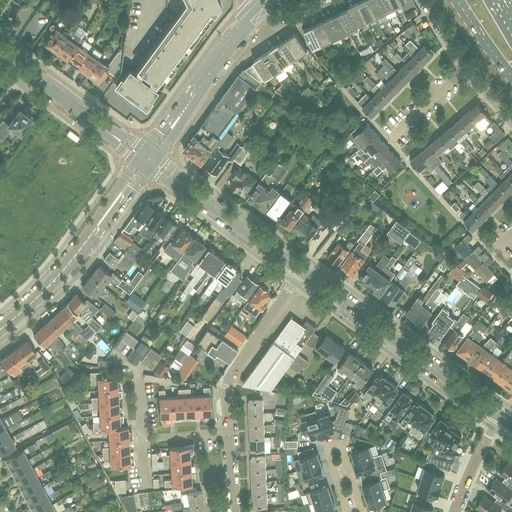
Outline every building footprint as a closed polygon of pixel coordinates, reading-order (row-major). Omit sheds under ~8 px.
[(144,14),(147,0),(132,0),(130,10),(144,14)] [(190,0),(191,1),(140,71),(154,81),(160,86),(166,79),(166,78),(164,76),(167,72),(169,74),(170,73),(168,71),(171,66),(173,68),(174,68),(183,55),(184,54),(181,52),(185,48),(187,50),(188,49),(185,47),(189,42),(191,44),(192,44),(201,31),(202,30),(199,28),(203,24),(205,25),(206,25),(203,23),(207,18),(209,20),(209,19),(221,4),(218,0),(190,0)] [(361,0),(357,2),(366,21),(375,17),(367,0),(361,0)] [(367,0),(375,17),(384,12),(378,0),(367,0)] [(378,0),(384,12),(393,8),(389,0),(378,0)] [(349,8),(357,25),(366,21),(357,2),(348,6),(349,8)] [(349,31),(358,27),(357,25),(349,8),(340,12),(349,31)] [(331,17),(340,36),(349,31),(340,12),(331,17)] [(322,21),(331,40),(340,36),(331,17),(322,21)] [(331,40),(322,21),(313,25),(322,44),(331,40)] [(79,26),(76,23),(66,38),(56,51),(66,59),(76,45),(81,38),(74,33),(79,26)] [(304,30),(313,48),(322,44),(313,25),(304,30)] [(418,32),(414,25),(405,30),(408,37),(418,32)] [(44,43),(56,51),(66,38),(60,34),(61,32),(53,26),(50,26),(50,30),(51,31),(47,36),(49,37),(44,43)] [(287,38),(298,55),(307,50),(295,33),(287,38)] [(66,59),(76,66),(86,53),(86,52),(81,49),(82,47),(80,45),(84,40),(81,38),(76,45),(66,59)] [(278,44),(290,61),(298,55),(287,38),(278,44)] [(411,49),(424,62),(433,53),(424,44),(420,49),(410,40),(405,44),(411,49)] [(285,71),(282,66),(290,61),(278,44),(270,50),(284,71),(285,71)] [(411,49),(405,44),(402,47),(408,53),(411,49)] [(95,48),(91,45),(86,52),(86,53),(76,66),(87,74),(97,61),(91,56),(92,54),(91,53),(95,48)] [(411,49),(408,53),(402,58),(407,62),(407,63),(415,72),(424,62),(411,49)] [(284,71),(270,50),(262,55),(273,72),(276,77),(284,71)] [(97,61),(87,74),(98,82),(102,77),(104,77),(108,72),(116,78),(121,72),(123,52),(117,52),(108,65),(104,63),(103,65),(97,61)] [(399,62),(402,58),(397,53),(393,56),(399,62)] [(273,72),(262,55),(253,61),(254,62),(245,69),(260,81),(264,78),(273,72)] [(385,76),(389,80),(398,89),(407,80),(398,71),(385,59),(382,63),(385,65),(384,66),(390,71),(385,76)] [(415,72),(407,63),(398,71),(407,80),(415,72)] [(137,101),(145,107),(158,89),(152,85),(135,72),(129,68),(116,86),(124,91),(124,92),(126,89),(139,98),(137,101)] [(245,69),(243,68),(183,150),(201,163),(202,161),(204,163),(216,146),(215,146),(220,139),(225,132),(256,91),(258,88),(261,84),(262,82),(260,81),(245,69)] [(385,76),(379,71),(375,75),(381,80),(385,77),(385,76)] [(330,76),(326,80),(331,86),(335,82),(330,76)] [(372,98),(380,107),(389,98),(380,89),(370,80),(367,83),(372,88),(371,90),(376,94),(372,98)] [(389,80),(389,81),(380,89),(389,98),(398,89),(389,80)] [(261,84),(258,88),(256,91),(269,101),(274,93),(261,84)] [(353,97),(357,94),(352,88),(348,91),(353,97)] [(363,107),(372,116),(380,107),(372,98),(366,93),(358,102),(363,107)] [(491,120),(485,114),(486,113),(478,104),(468,112),(482,128),(491,120)] [(315,120),(321,114),(313,107),(307,113),(315,120)] [(25,129),(32,119),(31,119),(32,117),(26,113),(25,115),(19,110),(9,125),(2,120),(0,123),(0,137),(2,139),(11,128),(21,135),(23,132),(24,133),(26,130),(25,129)] [(37,120),(42,125),(51,116),(46,111),(37,120)] [(482,128),(468,112),(458,120),(470,133),(476,140),(479,137),(475,133),(481,127),(481,128),(482,128)] [(449,128),(470,153),(474,150),(464,138),(469,133),(470,133),(458,120),(449,128)] [(505,135),(504,133),(499,128),(494,122),(490,125),(495,132),(490,137),(495,144),(505,135)] [(356,145),(359,149),(376,134),(367,125),(358,133),(358,132),(356,134),(353,130),(347,136),(350,139),(353,137),(358,143),(356,145)] [(439,136),(461,162),(465,159),(454,146),(460,141),(470,153),(449,128),(439,136)] [(7,251),(0,261),(0,267),(21,282),(30,268),(27,266),(31,261),(35,265),(50,244),(47,242),(51,237),(55,241),(75,213),(71,210),(74,205),(77,207),(105,169),(80,151),(76,156),(67,150),(70,147),(49,132),(47,134),(41,130),(27,149),(41,159),(43,156),(68,174),(10,254),(7,251)] [(223,151),(233,137),(225,132),(220,139),(215,146),(216,146),(204,163),(206,164),(205,165),(216,174),(230,156),(223,151)] [(356,152),(365,161),(384,144),(376,134),(359,149),(356,152)] [(461,162),(439,136),(430,144),(438,154),(442,158),(447,164),(450,161),(445,155),(446,155),(443,151),(447,148),(446,147),(447,146),(461,162)] [(511,153),(511,142),(508,138),(498,147),(508,157),(511,153)] [(494,143),(491,140),(485,145),(488,149),(494,143)] [(373,171),(393,153),(384,144),(365,161),(363,163),(365,165),(366,165),(368,165),(373,160),(374,161),(376,159),(380,164),(373,170),(373,171)] [(428,162),(434,169),(437,173),(441,169),(436,163),(442,158),(438,154),(430,144),(420,153),(428,162)] [(243,148),(235,160),(241,164),(250,153),(243,148)] [(345,156),(337,149),(330,157),(338,163),(345,156)] [(498,166),(511,179),(511,161),(501,151),(498,154),(509,166),(504,171),(498,166)] [(307,152),(300,155),(304,162),(310,159),(307,152)] [(393,153),(373,171),(377,175),(388,166),(392,171),(401,163),(393,153)] [(420,153),(410,161),(422,175),(427,170),(430,173),(434,169),(428,162),(420,153)] [(253,200),(257,203),(268,188),(281,170),(283,167),(279,164),(270,176),(266,173),(259,182),(248,197),(250,198),(250,199),(252,201),(253,200)] [(511,189),(511,179),(498,166),(495,169),(500,175),(499,176),(504,180),(500,184),(499,184),(508,193),(511,189)] [(366,179),(372,175),(366,168),(361,173),(366,179)] [(235,189),(237,188),(244,194),(255,179),(240,169),(239,171),(237,171),(236,173),(236,175),(234,177),(236,178),(231,185),(233,186),(233,187),(235,189)] [(265,209),(276,194),(279,189),(275,186),(285,172),(281,170),(268,188),(257,203),(259,205),(259,206),(262,208),(263,208),(265,209)] [(499,184),(500,184),(490,175),(486,178),(491,184),(490,185),(495,189),(491,193),(490,194),(499,202),(508,193),(499,184)] [(431,176),(427,180),(432,186),(436,182),(431,176)] [(491,193),(485,188),(478,181),(473,186),(486,198),(482,202),(472,193),(491,211),(499,202),(490,194),(491,193)] [(294,187),(289,183),(288,182),(285,186),(291,191),(294,187)] [(376,191),(369,197),(373,202),(380,195),(376,191)] [(425,203),(411,191),(404,198),(418,211),(425,203)] [(291,199),(281,192),(267,211),(277,218),(291,199)] [(469,207),(482,220),(491,211),(472,193),(468,196),(474,202),(469,207)] [(298,207),(297,207),(293,204),(281,221),(290,227),(299,214),(300,215),(313,198),(307,194),(298,207)] [(144,201),(123,229),(129,233),(134,226),(138,229),(153,208),(144,201)] [(451,206),(456,212),(460,208),(455,203),(451,206)] [(464,221),(473,230),(482,220),(469,207),(468,207),(464,211),(469,216),(464,221)] [(149,239),(155,230),(165,216),(156,210),(139,232),(144,235),(149,239)] [(335,230),(336,230),(345,222),(350,218),(346,213),(330,225),(335,230)] [(304,215),(301,218),(293,229),(299,233),(299,234),(308,240),(321,221),(313,215),(310,220),(304,215)] [(167,218),(148,243),(153,246),(161,235),(167,239),(177,225),(167,218)] [(345,222),(336,230),(340,235),(354,224),(350,218),(345,222)] [(410,231),(398,222),(396,221),(388,233),(401,243),(410,231)] [(172,247),(180,253),(192,236),(191,235),(191,234),(188,232),(187,232),(182,228),(171,242),(170,241),(164,249),(168,252),(172,247)] [(122,231),(117,237),(129,246),(133,240),(122,231)] [(421,240),(410,233),(404,240),(415,248),(421,240)] [(472,238),(468,234),(466,237),(465,236),(462,238),(463,239),(455,247),(465,258),(472,251),(466,244),(472,238)] [(191,263),(193,260),(204,245),(199,242),(199,240),(196,238),(195,238),(193,237),(181,254),(186,258),(185,260),(189,263),(184,270),(188,272),(193,265),(191,263)] [(353,245),(353,244),(349,241),(345,247),(339,243),(329,256),(339,264),(353,245)] [(363,245),(359,241),(341,266),(353,274),(365,257),(367,254),(360,249),(363,245)] [(366,244),(363,249),(371,255),(374,249),(366,244)] [(479,246),(472,251),(465,258),(476,269),(489,257),(485,252),(481,256),(480,254),(478,257),(476,255),(482,250),(479,246)] [(129,258),(134,262),(139,255),(128,247),(126,250),(123,254),(124,255),(129,258)] [(186,295),(192,287),(216,254),(208,248),(189,273),(193,276),(188,284),(182,292),(186,295)] [(113,266),(118,259),(109,252),(104,259),(113,266)] [(216,254),(192,287),(196,290),(210,271),(214,274),(224,260),(216,254)] [(118,263),(123,267),(129,258),(124,255),(118,263)] [(384,255),(375,267),(370,264),(359,279),(360,280),(360,282),(364,284),(365,283),(370,286),(389,260),(390,259),(384,255)] [(395,277),(397,278),(383,296),(385,298),(384,301),(383,304),(386,306),(389,306),(391,302),(394,304),(411,280),(405,276),(410,269),(408,268),(416,258),(411,255),(395,277)] [(489,257),(476,269),(486,281),(487,279),(491,283),(492,283),(496,279),(496,277),(493,274),(494,274),(487,266),(493,261),(489,257)] [(129,258),(123,267),(128,270),(134,262),(129,258)] [(453,265),(445,259),(441,264),(449,270),(453,265)] [(380,294),(391,279),(394,274),(388,269),(393,263),(389,260),(370,286),(374,290),(374,292),(377,294),(379,293),(380,294)] [(204,291),(208,295),(215,286),(214,284),(217,280),(219,281),(219,280),(225,284),(236,268),(235,268),(235,266),(233,264),(231,265),(226,261),(215,277),(215,276),(204,291)] [(118,284),(121,279),(112,272),(110,275),(99,265),(91,276),(102,285),(106,281),(108,283),(112,279),(118,284)] [(236,268),(225,284),(215,297),(222,302),(241,277),(239,275),(241,272),(236,268)] [(456,278),(459,280),(464,275),(466,272),(462,269),(456,278)] [(134,279),(129,285),(128,284),(122,279),(117,285),(125,291),(125,292),(129,295),(143,275),(138,272),(138,271),(133,278),(134,279)] [(459,280),(456,285),(474,298),(481,288),(468,278),(464,275),(459,280)] [(91,276),(82,286),(96,298),(101,292),(99,290),(102,285),(91,276)] [(238,298),(239,297),(244,301),(247,297),(248,297),(257,284),(256,283),(255,280),(253,279),(251,280),(246,277),(233,295),(238,298)] [(406,313),(414,319),(433,294),(437,288),(440,284),(436,281),(423,299),(419,296),(406,313)] [(263,302),(270,293),(264,289),(264,287),(261,286),(259,286),(258,285),(243,307),(255,316),(264,303),(263,302)] [(483,286),(476,295),(487,303),(493,293),(483,286)] [(437,288),(433,294),(414,319),(416,321),(415,323),(420,327),(422,324),(422,325),(438,303),(433,300),(440,291),(437,288)] [(67,303),(85,321),(96,333),(102,326),(91,316),(95,312),(76,293),(76,294),(74,294),(71,297),(72,298),(67,303)] [(496,294),(491,302),(495,305),(500,297),(496,294)] [(142,305),(129,296),(125,303),(138,312),(142,305)] [(100,309),(111,318),(115,312),(104,303),(100,309)] [(511,315),(511,305),(508,303),(503,309),(511,315)] [(83,329),(73,319),(77,316),(67,304),(66,304),(65,304),(61,307),(62,308),(59,311),(79,333),(83,329)] [(440,338),(454,318),(448,314),(450,311),(443,306),(433,320),(435,321),(429,330),(434,333),(434,336),(436,337),(439,337),(440,338)] [(79,333),(59,311),(56,314),(55,313),(51,317),(52,318),(51,318),(62,330),(66,326),(73,335),(75,337),(79,333)] [(452,327),(454,329),(445,341),(449,344),(449,346),(452,348),(453,347),(455,348),(464,335),(459,331),(469,317),(463,312),(452,327)] [(291,317),(243,383),(272,388),(316,328),(307,321),(303,326),(293,318),(291,317)] [(41,327),(62,350),(66,347),(56,336),(60,331),(49,320),(48,321),(48,320),(43,323),(44,324),(41,327)] [(458,350),(467,357),(478,343),(477,342),(482,335),(477,331),(483,323),(478,320),(472,328),(473,329),(458,350)] [(210,324),(207,329),(216,336),(219,330),(210,324)] [(62,350),(41,327),(38,330),(37,329),(33,333),(34,334),(33,334),(44,346),(48,343),(57,353),(55,354),(66,366),(72,361),(62,350)] [(224,335),(231,339),(236,333),(229,328),(224,335)] [(207,329),(199,340),(197,344),(214,356),(216,353),(229,362),(237,350),(216,336),(207,329)] [(323,352),(332,360),(335,362),(345,348),(327,334),(322,341),(318,338),(312,347),(322,354),(323,352)] [(482,346),(478,343),(467,357),(468,360),(470,362),(472,361),(476,364),(494,340),(491,338),(482,346)] [(18,347),(27,359),(36,352),(29,343),(30,343),(27,340),(18,347)] [(140,340),(127,359),(136,365),(149,346),(140,340)] [(481,370),(485,373),(497,357),(492,354),(498,343),(494,340),(476,364),(480,367),(481,370)] [(90,346),(85,356),(90,359),(96,350),(90,346)] [(27,359),(18,347),(12,351),(12,350),(9,353),(21,369),(25,367),(22,362),(27,359)] [(150,348),(141,361),(152,369),(162,356),(150,348)] [(502,360),(497,357),(485,373),(489,376),(492,375),(496,378),(511,356),(511,349),(505,358),(504,357),(502,360)] [(338,368),(349,376),(351,374),(361,361),(350,352),(338,368)] [(21,369),(9,353),(0,360),(1,360),(0,360),(2,363),(3,363),(9,372),(10,371),(13,376),(21,369)] [(293,377),(297,372),(299,372),(308,361),(298,353),(285,371),(293,377)] [(511,356),(496,378),(500,381),(500,384),(502,385),(505,385),(506,385),(511,377),(511,367),(511,368),(511,367),(511,356)] [(40,375),(50,367),(43,357),(37,362),(41,367),(37,370),(40,375)] [(111,361),(104,360),(99,360),(98,367),(110,369),(111,361)] [(170,368),(161,361),(154,370),(163,377),(170,368)] [(361,361),(351,374),(349,376),(356,381),(353,385),(357,389),(361,385),(373,369),(361,361)] [(65,372),(60,377),(65,383),(71,378),(65,372)] [(103,377),(103,372),(90,373),(90,384),(98,384),(99,397),(91,397),(92,403),(119,402),(118,395),(120,395),(121,393),(122,393),(121,385),(120,384),(118,384),(117,376),(103,377)] [(328,372),(315,390),(321,394),(334,376),(328,372)] [(178,385),(179,379),(144,374),(144,378),(145,380),(178,385)] [(32,375),(28,378),(32,383),(36,380),(32,375)] [(372,392),(378,396),(389,381),(382,376),(379,379),(377,378),(363,396),(367,399),(372,392)] [(389,381),(378,396),(377,398),(382,402),(378,407),(383,411),(396,392),(394,390),(397,387),(389,381)] [(211,415),(209,387),(203,388),(203,395),(190,396),(190,388),(184,389),(186,416),(193,416),(193,418),(194,419),(203,419),(203,418),(204,417),(204,415),(211,415)] [(169,421),(177,420),(179,419),(178,417),(186,416),(184,389),(178,389),(178,397),(165,398),(165,390),(158,390),(160,418),(168,417),(168,419),(169,420),(169,421)] [(345,398),(350,402),(351,403),(359,394),(353,389),(345,398)] [(409,400),(411,397),(403,391),(397,399),(387,413),(392,418),(389,423),(388,423),(394,427),(399,420),(398,419),(407,407),(411,401),(409,400)] [(250,413),(263,413),(263,401),(249,401),(250,413)] [(409,420),(414,424),(415,423),(426,408),(417,401),(400,423),(405,426),(409,420)] [(119,402),(92,403),(92,410),(99,409),(100,422),(93,423),(93,428),(120,426),(120,420),(122,420),(123,419),(123,410),(122,410),(121,409),(119,409),(119,402)] [(344,423),(349,409),(334,404),(333,409),(338,411),(335,420),(344,423)] [(426,408),(415,423),(421,427),(416,434),(420,437),(436,415),(426,408)] [(328,411),(317,415),(324,435),(334,431),(328,411)] [(250,425),(264,425),(263,413),(250,413),(250,425)] [(313,438),(324,435),(317,415),(317,417),(308,421),(307,419),(301,421),(304,429),(309,428),(313,438)] [(432,444),(436,447),(450,428),(447,425),(448,424),(441,419),(431,434),(437,438),(432,444)] [(353,424),(346,422),(343,431),(350,433),(353,424)] [(362,436),(368,439),(371,434),(377,426),(371,422),(365,431),(362,436)] [(264,437),(264,425),(250,425),(250,437),(264,437)] [(120,426),(93,428),(93,429),(101,429),(101,435),(108,434),(109,447),(102,447),(102,454),(130,451),(129,445),(131,445),(132,443),(133,443),(132,435),(131,434),(128,434),(128,426),(120,427),(120,426)] [(358,427),(354,432),(359,436),(363,430),(358,427)] [(6,428),(0,431),(0,442),(10,437),(6,428)] [(436,447),(431,457),(443,460),(446,453),(440,450),(445,444),(452,449),(462,436),(450,428),(436,447)] [(389,436),(383,444),(383,445),(393,449),(396,444),(393,442),(395,440),(389,436)] [(0,454),(15,447),(10,437),(0,442),(0,454)] [(250,437),(251,450),(265,449),(264,437),(250,437)] [(34,443),(26,447),(28,451),(36,447),(34,443)] [(170,448),(170,454),(162,455),(162,461),(190,459),(190,452),(192,452),(193,451),(193,445),(184,445),(184,447),(170,448)] [(352,452),(355,462),(375,456),(372,456),(369,446),(352,452)] [(24,453),(28,451),(26,447),(4,459),(9,468),(27,458),(24,453)] [(306,450),(298,452),(300,458),(308,456),(306,450)] [(130,459),(130,457),(130,451),(102,454),(102,460),(110,459),(110,466),(125,465),(125,467),(134,466),(134,460),(133,460),(132,459),(130,459)] [(297,471),(321,463),(317,453),(308,456),(300,458),(293,460),(297,471)] [(276,468),(282,468),(281,459),(281,460),(281,454),(272,454),(272,460),(276,460),(276,468)] [(375,456),(355,462),(359,473),(378,467),(375,456)] [(266,470),(265,457),(251,458),(252,470),(266,470)] [(451,462),(443,460),(431,457),(428,463),(446,470),(451,462)] [(9,468),(14,477),(32,467),(27,458),(9,468)] [(190,459),(162,461),(163,467),(170,467),(171,479),(164,480),(164,487),(192,485),(191,477),(193,477),(194,476),(195,476),(194,468),(193,466),(191,467),(190,459)] [(36,465),(38,469),(46,465),(44,461),(36,465)] [(511,464),(508,462),(500,473),(510,480),(511,480),(511,464)] [(297,471),(300,482),(324,474),(321,463),(297,471)] [(19,486),(37,477),(34,471),(32,467),(14,477),(19,486)] [(392,469),(386,471),(383,472),(380,473),(382,478),(396,474),(395,468),(392,469)] [(425,468),(421,479),(441,486),(445,475),(439,473),(433,471),(425,468)] [(252,482),(266,482),(266,470),(252,470),(252,482)] [(42,486),(37,477),(19,486),(24,495),(42,486)] [(56,483),(54,479),(46,484),(48,488),(56,483)] [(362,485),(366,496),(383,490),(380,479),(362,485)] [(441,486),(421,479),(418,490),(437,497),(441,486)] [(511,480),(510,480),(506,486),(496,479),(488,490),(498,497),(506,502),(511,494),(511,480)] [(117,493),(125,492),(125,480),(114,480),(115,489),(117,493)] [(253,494),(267,494),(266,482),(252,482),(253,494)] [(47,495),(42,486),(24,495),(29,504),(47,495)] [(306,493),(310,504),(331,497),(328,486),(306,493)] [(54,491),(51,493),(53,496),(61,492),(59,488),(54,491)] [(369,506),(387,501),(383,490),(366,496),(369,506)] [(203,503),(201,491),(187,494),(189,506),(203,503)] [(253,506),(260,506),(267,506),(267,494),(253,494),(253,506)] [(49,499),(47,495),(29,504),(32,511),(36,511),(51,504),(49,499)] [(498,497),(494,502),(484,495),(476,506),(484,511),(498,511),(502,508),(507,511),(511,511),(511,506),(506,502),(498,497)] [(331,497),(310,504),(314,503),(317,511),(320,511),(335,507),(331,497)] [(414,502),(410,511),(431,511),(433,508),(414,502)] [(189,506),(190,511),(204,511),(203,503),(189,506)]
